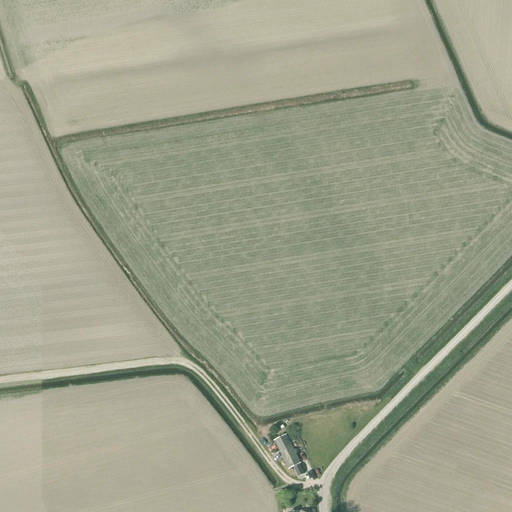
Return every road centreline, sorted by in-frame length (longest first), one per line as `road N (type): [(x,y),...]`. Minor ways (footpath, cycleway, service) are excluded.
road 1 (track): [(322,487),(287,482),(184,362),(0,381)]
road 2 (unclassified): [(322,511),(328,471),(511,282)]
